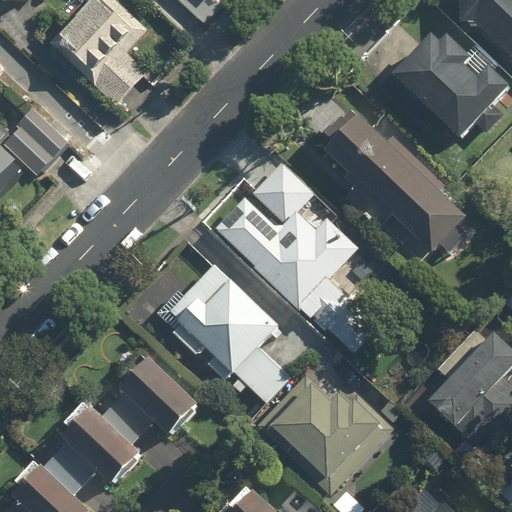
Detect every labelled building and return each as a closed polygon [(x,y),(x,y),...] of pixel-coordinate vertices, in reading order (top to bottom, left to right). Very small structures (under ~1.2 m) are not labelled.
[(133,52),(155,31),(125,0),(95,0),(52,42),(119,111),(156,75),(133,52)] [(511,0),(476,0),(477,13),(511,47),(511,0)] [(448,41),(440,33),(401,71),(471,141),(511,100),(511,71),(465,25),(448,41)] [(0,202),(0,203),(34,170),(42,178),(76,142),(41,109),(15,136),(0,121),(0,202)] [(475,234),(468,227),(478,217),(370,114),(359,124),(351,116),(325,143),(334,151),(366,182),(352,197),(387,230),(401,215),(442,255),(448,249),(454,255),(475,234)] [(385,264),(335,217),(324,229),(307,214),(324,196),(287,161),(224,229),(364,360),(391,330),(340,283),(353,270),(367,283),(385,264)] [(220,354),(213,361),(246,392),(252,385),(274,405),(298,378),(267,349),(287,328),(218,263),(163,323),(201,359),(212,347),(220,354)] [(511,380),(508,377),(511,373),(511,334),(493,316),(442,369),(454,381),(436,400),(462,425),(481,443),(489,435),(499,444),(511,430),(511,380)] [(109,408),(104,403),(100,408),(93,401),(72,424),(78,430),(73,436),(78,441),(55,464),(50,459),(46,464),(41,460),(21,481),(26,485),(18,493),(23,498),(10,511),(94,511),(100,507),(84,491),(106,468),(121,482),(151,451),(139,440),(158,420),(173,434),(204,401),(153,352),(124,382),(129,387),(109,408)] [(400,426),(364,394),(360,399),(348,388),(339,399),(310,372),(262,424),(338,493),(400,426)] [(511,474),(499,489),(511,502),(511,474)] [(284,511),(253,482),(225,511),(284,511)] [(464,511),(447,496),(432,511),(464,511)]
